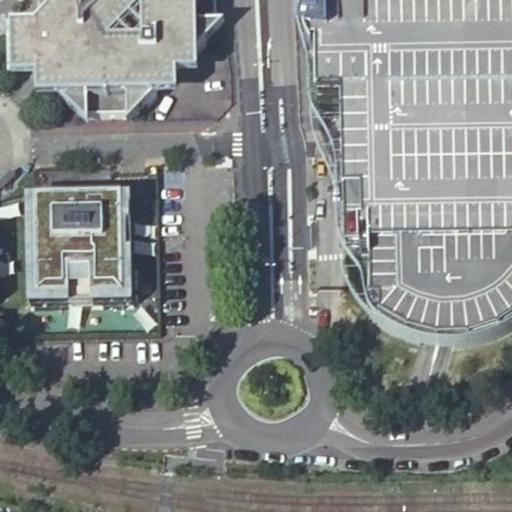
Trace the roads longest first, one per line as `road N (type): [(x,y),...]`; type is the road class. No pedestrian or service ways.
road 1 (tertiary): [(227,411),(191,426),(142,426),(57,416),(0,398)]
road 2 (tertiary): [(511,417),(461,442),(385,445),(321,414)]
road 3 (residential): [(253,146),(258,342)]
road 4 (residential): [(291,341),(287,147)]
road 5 (residential): [(287,147),(279,0)]
road 6 (residential): [(245,0),(253,146)]
